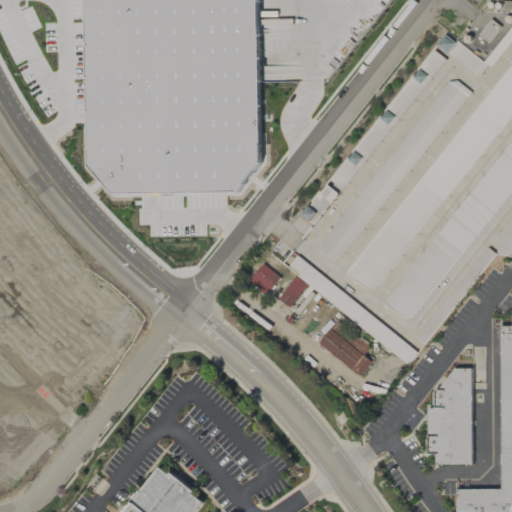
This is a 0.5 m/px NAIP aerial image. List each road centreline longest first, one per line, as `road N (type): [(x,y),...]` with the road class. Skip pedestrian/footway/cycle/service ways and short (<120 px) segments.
road 1 (residential): [(434,0),(56,483),(20,511)]
road 2 (tertiary): [(0,113),(50,186),(120,260),(280,399),(368,511)]
